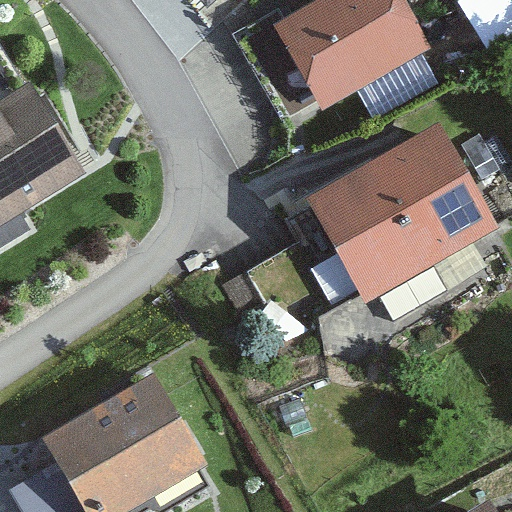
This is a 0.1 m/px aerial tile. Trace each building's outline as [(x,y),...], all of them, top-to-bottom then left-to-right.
[(176,0),(197,23),(223,0),(176,0)] [(387,0),(344,0),(274,45),(324,124),(425,60),(387,0)] [(0,123),(0,220),(77,173),(35,103),(0,123)] [(435,142),(303,214),(352,303),(484,230),(435,142)] [(152,392),(46,448),(80,511),(127,511),(196,475),(152,392)]
